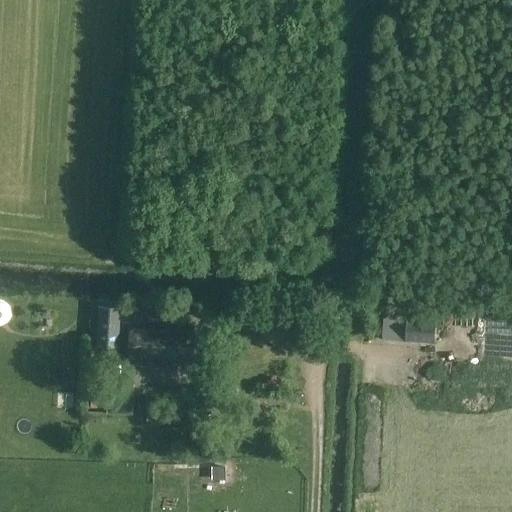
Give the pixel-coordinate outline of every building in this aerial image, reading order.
[(0,300),(0,325),(5,324),(10,318),(10,310),(6,304),(0,301),(0,300)] [(96,346),(119,347),(121,307),(98,306),(96,346)] [(405,341),(435,344),(437,318),(407,317),(405,341)] [(167,358),(197,360),(198,331),(130,328),(129,357),(148,358),(148,367),(167,368),(167,358)] [(133,364),(116,363),(115,384),(132,385),(133,364)]
